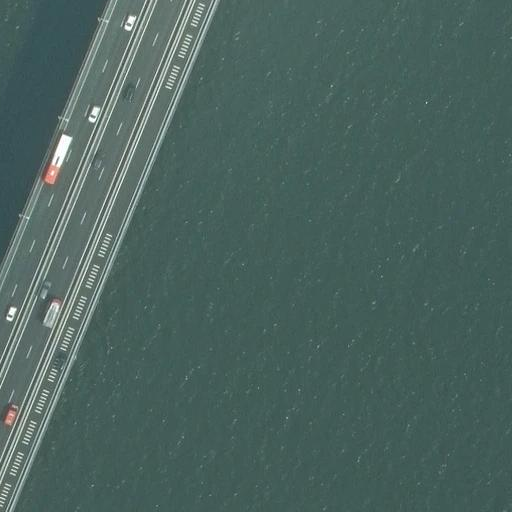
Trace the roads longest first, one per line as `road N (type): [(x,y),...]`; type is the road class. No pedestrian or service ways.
road 1 (tertiary): [(0,511),(207,0)]
road 2 (motorway): [(0,434),(175,0)]
road 3 (motorway): [(135,0),(0,336)]
